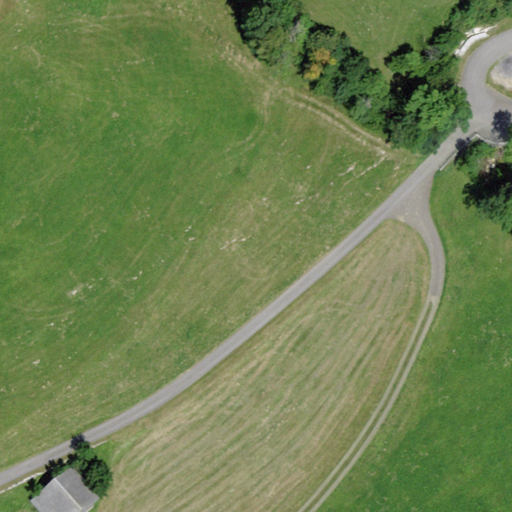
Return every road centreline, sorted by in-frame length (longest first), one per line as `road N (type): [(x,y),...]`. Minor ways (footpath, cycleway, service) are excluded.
road 1 (unclassified): [(487,110),(269,311),(141,410),(0,478)]
road 2 (track): [(303,511),(361,456),(438,279),(413,180)]
